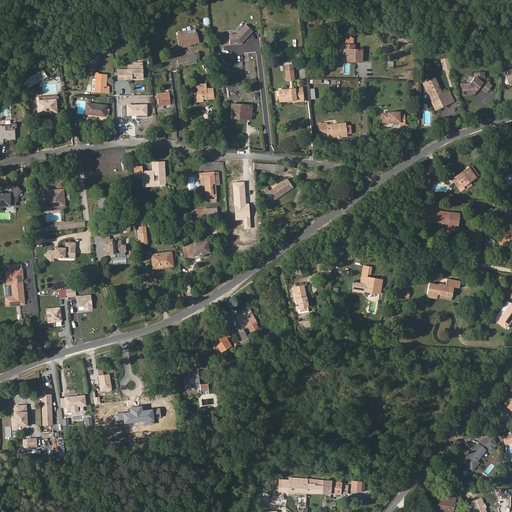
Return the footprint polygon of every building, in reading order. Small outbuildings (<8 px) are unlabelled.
[(245,24),(236,33),(229,33),(229,45),(241,44),(253,31),(245,24)] [(198,42),(196,33),(187,35),(186,31),(178,33),(179,36),(180,36),(182,46),(190,44),(198,42)] [(180,48),(191,45),(190,44),(182,46),(180,36),(179,36),(178,36),(180,48)] [(345,59),(346,45),(344,45),(343,61),(357,62),(357,59),(345,59)] [(361,62),(362,50),(354,50),(354,45),(346,45),(345,59),(357,59),(357,62),(361,62)] [(188,57),(190,64),(197,63),(196,57),(194,52),(188,54),(188,57)] [(100,54),(90,55),(90,56),(88,56),(88,63),(92,62),(92,65),(96,64),(96,62),(100,62),(100,54)] [(179,67),(190,64),(188,57),(177,59),(179,67)] [(138,76),(138,78),(142,78),(142,63),(133,63),(133,65),(128,65),(128,70),(118,70),(118,79),(132,79),(132,76),(138,76)] [(285,65),(284,65),(286,81),(295,80),(293,64),(292,64),(285,65)] [(30,86),(44,77),(40,70),(26,80),(30,86)] [(492,85),(485,79),(485,71),(473,72),(474,76),(469,83),(461,83),(462,95),(475,94),(480,88),(486,93),(492,85)] [(106,87),(106,75),(98,74),(98,73),(96,73),(96,74),(95,83),(95,91),(95,92),(108,93),(109,87),(106,87)] [(453,102),(448,91),(441,94),(433,78),(423,83),(427,93),(431,91),(434,97),(430,99),(435,109),(446,103),(447,104),(453,102)] [(213,98),(212,88),(206,89),(205,83),(197,84),(198,92),(194,93),(195,102),(203,101),(203,98),(203,97),(204,97),(204,98),(205,99),(213,98)] [(303,101),(302,88),(280,90),(282,101),(291,100),(297,100),(297,101),(303,101)] [(171,104),(169,92),(157,94),(157,96),(154,96),(154,100),(158,99),(158,106),(164,105),(171,104)] [(56,112),(55,100),(53,100),(38,101),(39,113),(56,112)] [(105,115),(106,109),(106,106),(87,103),(85,113),(105,116),(105,115)] [(251,118),(252,110),(248,109),(248,105),(231,104),(230,118),(236,118),(236,117),(251,118)] [(404,124),(404,117),(399,117),(399,114),(399,112),(388,112),(388,113),(382,113),(382,123),(389,123),(389,122),(392,121),(392,123),(400,122),(400,125),(404,124)] [(345,126),(345,125),(337,126),(336,124),(327,125),(327,123),(318,124),(318,125),(320,137),(327,136),(328,138),(336,137),(338,134),(341,137),(346,136),(346,134),(345,126)] [(15,140),(15,128),(16,128),(16,124),(0,125),(0,144),(3,145),(3,139),(6,139),(6,140),(15,140)] [(499,163),(500,155),(493,154),(492,162),(494,162),(499,163)] [(165,184),(164,162),(152,163),(152,171),(142,172),(141,166),(134,166),(134,178),(142,177),(142,182),(146,182),(147,185),(153,184),(153,186),(163,185),(163,184),(165,184)] [(478,175),(472,167),(469,169),(476,177),(478,175)] [(469,182),(476,177),(469,169),(469,168),(464,171),(465,172),(456,178),(457,179),(454,182),(460,191),(464,189),(462,187),(469,182)] [(456,178),(465,172),(464,171),(452,179),(454,182),(457,179),(456,178)] [(214,173),(214,172),(199,173),(199,179),(200,179),(201,185),(205,185),(206,199),(216,198),(215,185),(214,173)] [(274,199),(292,187),(287,179),(269,192),(266,194),(269,198),(272,196),(274,199)] [(465,190),(472,186),(469,182),(462,187),(464,189),(465,190)] [(18,202),(18,195),(22,191),(15,184),(7,192),(0,192),(0,205),(4,206),(4,207),(10,207),(10,206),(16,206),(16,202),(18,202)] [(64,205),(63,192),(54,193),(54,190),(49,191),(49,188),(40,188),(42,208),(47,207),(46,205),(59,204),(60,206),(64,205)] [(511,209),(502,206),(502,208),(500,212),(511,216),(511,209)] [(457,228),(459,213),(429,210),(427,222),(432,223),(432,221),(442,222),(448,223),(448,224),(448,227),(457,228)] [(129,232),(127,221),(119,222),(119,228),(123,227),(123,232),(129,232)] [(43,232),(85,226),(85,222),(42,227),(43,232)] [(511,245),(511,230),(502,229),(500,243),(511,245)] [(125,251),(124,245),(121,246),(120,241),(112,242),(112,239),(109,240),(109,236),(102,237),(102,240),(104,240),(105,254),(115,253),(115,252),(125,251)] [(72,254),(72,248),(75,248),(75,243),(65,242),(65,248),(58,248),(54,248),(54,250),(49,250),(44,255),(50,262),(54,257),(67,258),(67,254),(72,254)] [(209,252),(206,242),(190,246),(192,256),(209,252)] [(192,256),(190,246),(183,247),(185,257),(192,256)] [(173,266),(171,252),(151,255),(153,268),(173,266)] [(22,268),(21,268),(21,263),(7,265),(7,270),(4,270),(6,285),(11,284),(12,296),(4,296),(5,306),(25,305),(22,279),(23,279),(22,268)] [(329,275),(331,266),(323,265),(321,274),(329,275)] [(370,274),(371,267),(363,266),(362,276),(367,277),(367,274),(370,274)] [(380,289),(382,280),(377,279),(377,280),(371,279),(371,278),(367,277),(362,276),(361,283),(354,282),(352,289),(364,291),(368,292),(368,295),(369,296),(372,297),(374,296),(374,293),(379,294),(380,292),(382,292),(383,289),(380,289)] [(452,296),(453,286),(459,287),(460,281),(446,279),(445,285),(439,284),(439,285),(429,283),(426,297),(436,298),(437,293),(452,296)] [(308,306),(304,285),(292,287),(297,309),(298,309),(299,314),(308,312),(307,306),(308,306)] [(75,296),(76,296),(74,288),(65,289),(66,297),(75,296)] [(93,309),(90,294),(76,296),(75,296),(77,312),(93,309)] [(502,316),(511,303),(507,301),(498,313),(502,316)] [(505,328),(511,318),(511,304),(511,303),(502,316),(497,322),(505,328)] [(62,321),(60,306),(45,308),(47,323),(62,321)] [(256,323),(250,310),(236,318),(240,326),(237,328),(242,339),(247,337),(241,326),(247,323),(251,331),(257,328),(255,324),(256,323)] [(231,345),(226,339),(230,336),(225,329),(217,335),(218,337),(213,340),(221,352),(231,345)] [(203,368),(202,357),(194,358),(196,369),(203,368)] [(200,384),(198,370),(193,370),(194,378),(189,379),(188,371),(188,370),(183,371),(185,389),(200,387),(200,390),(208,389),(208,387),(207,383),(200,384)] [(111,389),(109,373),(98,375),(100,391),(111,389)] [(217,391),(216,386),(208,387),(208,389),(209,394),(217,393),(217,391)] [(52,425),(51,394),(41,394),(42,426),(52,425)] [(86,406),(85,394),(64,397),(64,399),(65,406),(65,407),(71,407),(71,412),(78,411),(78,407),(86,406)] [(28,426),(27,404),(14,405),(14,411),(14,416),(14,418),(12,418),(12,427),(28,426)] [(500,433),(505,427),(498,422),(494,427),(500,433)] [(477,461),(486,449),(488,449),(494,446),(496,445),(493,436),(480,441),(475,447),(474,447),(471,450),(472,451),(462,462),(471,469),(478,461),(477,461)] [(307,492),(308,478),(289,477),(289,480),(279,480),(278,492),(296,492),(307,492)] [(330,493),(331,481),(308,478),(307,492),(330,493)] [(361,492),(362,482),(352,480),(351,491),(361,492)] [(340,494),(341,485),(341,482),(337,482),(331,481),(330,493),(340,494)] [(456,495),(457,490),(449,489),(447,499),(446,501),(436,499),(435,509),(448,511),(460,511),(461,509),(454,508),(455,502),(456,495)] [(486,511),(485,508),(483,503),(481,497),(471,501),(475,511),(486,511)]
